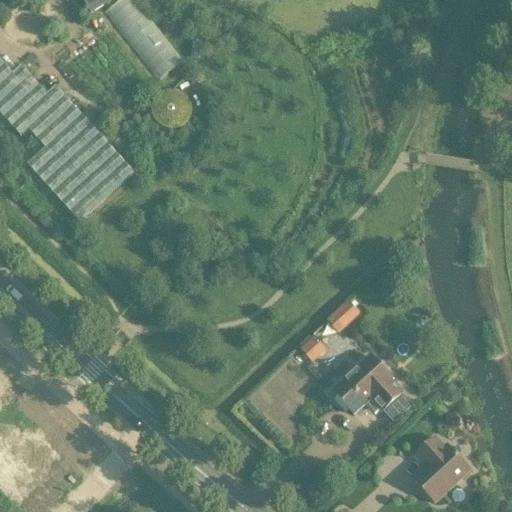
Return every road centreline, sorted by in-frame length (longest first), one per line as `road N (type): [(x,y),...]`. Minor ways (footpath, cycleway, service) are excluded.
road 1 (tertiary): [(153,430),(0,289)]
road 2 (tertiary): [(248,511),(153,430)]
